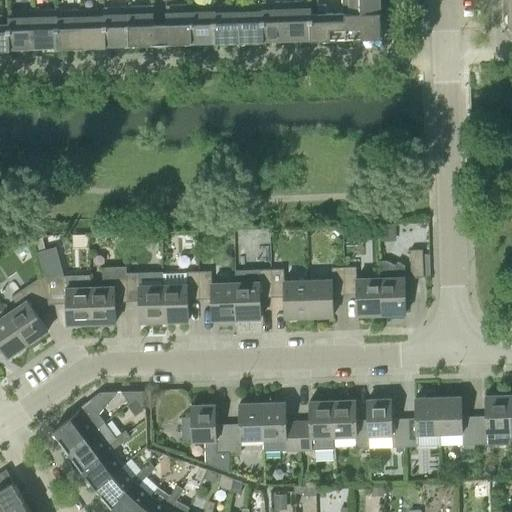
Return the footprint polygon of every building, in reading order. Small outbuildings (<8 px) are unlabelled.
[(367,12),(380,12),(380,0),(342,0),(343,13),(367,12)] [(263,40),(288,39),(287,1),(262,2),(262,4),(263,40)] [(288,39),(311,38),(312,14),(311,1),(287,1),(288,39)] [(192,42),(216,41),(216,25),(215,5),(215,4),(191,5),(192,42)] [(224,42),(239,42),(238,4),(215,5),(216,25),(216,41),(224,41),(224,42)] [(255,40),(263,40),(262,4),(238,4),(239,42),(255,41),(255,40)] [(317,14),(326,13),(326,4),(317,5),(317,14)] [(176,42),(192,42),(191,5),(166,5),(167,41),(176,41),(176,42)] [(146,42),(155,42),(154,24),(153,6),(129,7),(130,44),(146,44),(146,42)] [(105,45),(130,44),(129,7),(104,7),(104,9),(105,45)] [(58,46),(58,10),(58,9),(32,10),(33,47),(58,46)] [(66,47),(82,47),(81,9),(58,10),(58,46),(66,46),(66,47)] [(97,45),(105,45),(104,9),(81,9),(82,47),(98,46),(97,45)] [(11,48),(33,47),(32,10),(8,10),(9,24),(11,48)] [(354,38),(367,38),(381,37),(380,12),(367,12),(343,13),(344,37),(354,37),(354,38)] [(338,37),(344,37),(343,13),(326,13),(317,14),(312,14),(311,38),(311,39),(338,38),(338,37)] [(11,48),(9,24),(3,24),(0,24),(0,49),(11,49),(11,48)] [(41,246),(43,273),(62,272),(60,245),(41,246)] [(411,277),(411,278),(424,277),(423,249),(410,250),(411,277)] [(358,315),(382,314),(381,278),(357,278),(357,266),(344,267),(345,295),(357,294),(358,315)] [(333,295),(345,295),(344,267),(332,267),(332,279),(308,280),(309,316),(334,316),(333,295)] [(260,297),(272,297),(272,269),(248,270),(249,282),(236,282),(237,319),(261,318),(260,297)] [(285,317),(309,316),(308,280),(284,281),(284,269),(272,269),(272,297),(284,297),(285,317)] [(188,300),(200,299),(199,271),(163,272),(164,285),(163,285),(164,321),(189,320),(188,300)] [(213,320),(237,319),(236,282),(212,283),(211,271),(199,271),(200,299),(212,299),(213,320)] [(140,322),(164,321),(163,285),(139,285),(139,273),(126,274),(127,302),(139,301),(140,322)] [(115,302),(127,302),(126,274),(114,274),(114,286),(92,287),(90,287),(92,323),(116,323),(115,302)] [(67,324),(92,323),(90,287),(92,287),(91,275),(41,276),(50,304),(67,304),(67,324)] [(8,314),(28,344),(48,330),(37,313),(50,304),(41,276),(12,296),(19,307),(8,314)] [(381,278),(382,314),(406,313),(405,277),(381,278)] [(0,345),(8,357),(28,344),(8,314),(0,318),(0,345)] [(135,400),(143,393),(143,390),(120,390),(130,403),(135,400)] [(68,449),(105,422),(96,411),(109,401),(108,391),(101,391),(78,408),(80,411),(54,431),(68,449)] [(487,432),(510,431),(509,395),(486,395),(486,416),(474,416),(475,444),(488,444),(487,432)] [(463,445),(475,444),(474,416),(462,417),(462,396),(438,397),(440,433),(462,432),(463,445)] [(417,434),(440,433),(438,397),(415,397),(416,418),(404,418),(405,447),(417,446),(417,434)] [(393,447),(405,447),(404,418),(392,419),(391,398),(368,399),(368,420),(369,435),(392,435),(393,447)] [(370,448),(369,435),(368,420),(356,420),(356,399),(333,400),(334,436),(357,436),(357,448),(370,448)] [(322,437),(334,436),(333,400),(310,401),(310,421),(298,422),(299,450),(322,449),(322,437)] [(241,439),(264,439),(262,402),(239,403),(240,424),(228,424),(229,452),(241,452),(241,439)] [(264,451),(299,450),(298,422),(286,422),(286,402),(262,402),(264,439),(264,451)] [(229,472),(229,452),(228,424),(216,424),(215,404),(192,405),(192,417),(182,417),(183,441),(206,441),(206,463),(229,472)] [(108,447),(106,445),(116,437),(105,422),(68,449),(81,467),(108,447)] [(116,437),(121,444),(130,436),(125,430),(116,437)] [(96,486),(122,466),(111,451),(121,444),(116,437),(106,445),(108,447),(81,467),(96,486)] [(140,471),(146,477),(155,467),(150,462),(140,471)] [(96,486),(113,506),(136,482),(132,478),(122,466),(96,486)] [(204,479),(205,477),(208,469),(200,467),(197,477),(204,479)] [(205,477),(215,481),(217,472),(208,469),(205,477)] [(119,511),(138,511),(150,495),(139,485),(146,477),(140,471),(132,478),(136,482),(113,506),(119,511)] [(219,485),(232,490),(234,479),(222,475),(219,485)] [(232,492),(242,493),(244,482),(234,479),(232,490),(232,492)] [(0,511),(8,511),(26,502),(14,482),(4,488),(0,481),(0,511)] [(171,495),(177,500),(183,489),(177,485),(171,495)] [(305,495),(318,495),(317,485),(301,486),(301,485),(300,485),(295,485),(295,494),(305,494),(305,495)] [(138,511),(163,511),(167,507),(163,505),(171,495),(159,487),(152,497),(150,495),(138,511)] [(373,496),(383,496),(384,488),(373,488),(373,496)] [(276,510),(289,509),(288,494),(275,494),(276,510)] [(187,511),(191,507),(177,500),(171,495),(163,505),(167,507),(163,511),(187,511)] [(204,511),(212,511),(215,503),(209,500),(204,511)] [(30,511),(26,502),(8,511),(30,511)]
